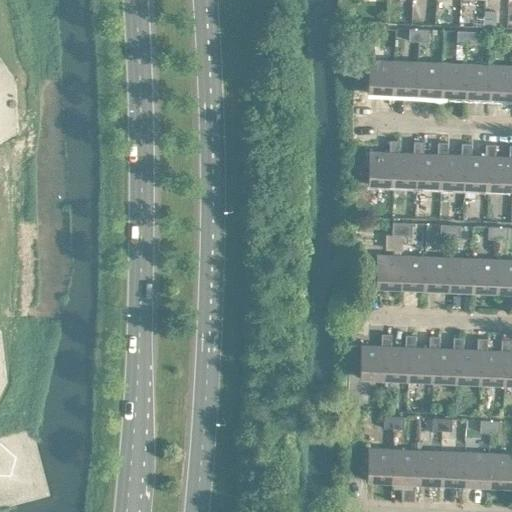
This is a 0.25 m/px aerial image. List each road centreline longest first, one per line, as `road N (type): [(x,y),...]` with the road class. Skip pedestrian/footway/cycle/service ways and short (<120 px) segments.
road 1 (secondary): [(196,511),(212,231),(205,0)]
road 2 (secondary): [(134,0),(139,358),(127,511)]
road 3 (residential): [(511,131),(346,125)]
road 4 (residential): [(511,328),(357,322)]
